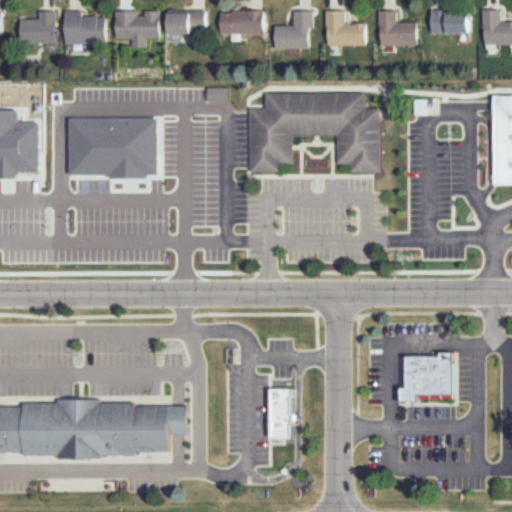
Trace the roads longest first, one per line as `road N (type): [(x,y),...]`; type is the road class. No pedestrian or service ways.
road 1 (residential): [(0,296),(511,294)]
road 2 (residential): [(344,295),(341,511)]
